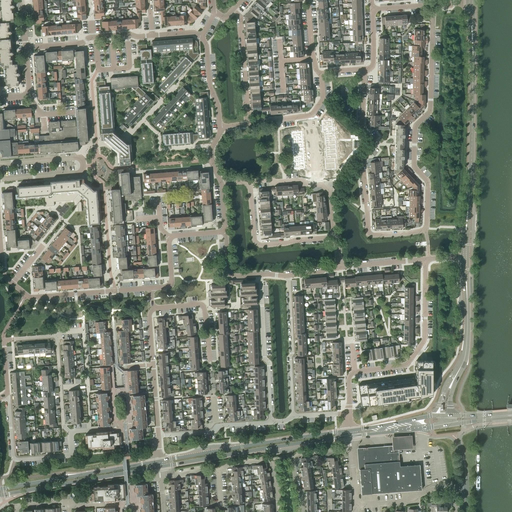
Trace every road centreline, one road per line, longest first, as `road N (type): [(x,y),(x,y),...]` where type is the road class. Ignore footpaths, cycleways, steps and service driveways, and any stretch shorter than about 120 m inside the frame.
road 1 (tertiary): [(465,256),(470,2)]
road 2 (unclassified): [(425,230),(425,177),(413,164),(413,138),(429,109),(434,5)]
road 3 (unclassified): [(425,230),(368,232),(362,164),(375,146),(363,129),(364,70)]
road 4 (secondary): [(350,429),(158,460)]
road 5 (secondary): [(158,466),(350,436)]
road 6 (residential): [(0,179),(86,173),(85,157),(0,163)]
road 7 (tertiary): [(445,421),(466,346),(465,256)]
road 8 (residential): [(354,372),(406,365),(424,340),(426,259)]
road 9 (secondary): [(158,460),(0,489)]
road 10 (secondary): [(0,494),(158,466)]
road 11 (residential): [(149,288),(29,296),(21,268)]
road 12 (residential): [(269,421),(264,275)]
road 13 (residential): [(293,414),(287,274)]
road 14 (residential): [(249,182),(257,243),(332,237)]
road 15 (residential): [(332,237),(329,194),(312,179),(249,182)]
road 16 (residential): [(158,435),(151,310)]
road 17 (residential): [(248,123),(238,3)]
